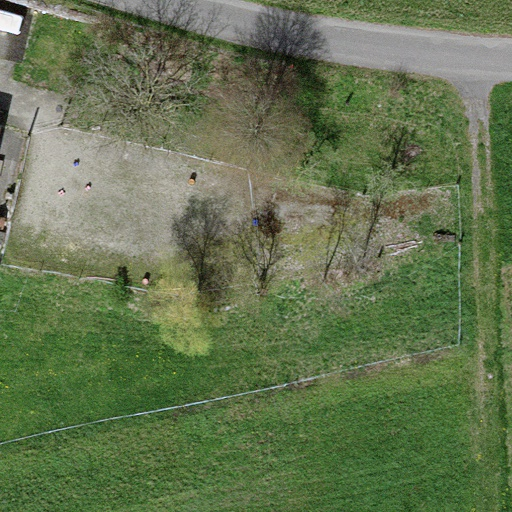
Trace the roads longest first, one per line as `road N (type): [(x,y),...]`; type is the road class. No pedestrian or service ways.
road 1 (track): [(479,56),(487,511)]
road 2 (unclassified): [(511,58),(286,33),(157,0)]
